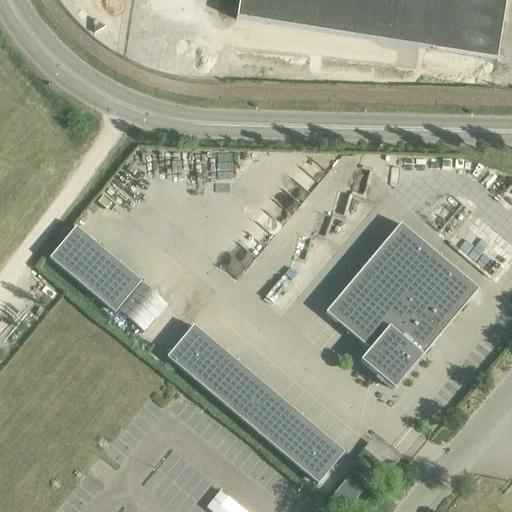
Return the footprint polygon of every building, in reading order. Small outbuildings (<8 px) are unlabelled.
[(239,0),(237,19),(496,60),(505,0),(239,0)] [(479,290),(464,278),(400,225),(325,314),(369,351),(360,362),(362,364),(377,376),(375,379),(380,384),(383,382),(394,391),(479,290)] [(75,227),(50,258),(116,313),(142,282),(75,227)] [(344,454),(329,441),(193,327),(167,358),(318,485),(344,454)] [(345,511),(362,491),(348,479),(329,502),(341,511),(345,511)] [(245,511),(228,497),(215,511),(245,511)]
